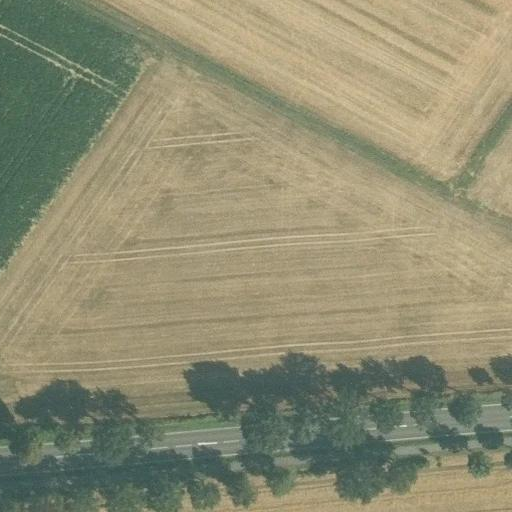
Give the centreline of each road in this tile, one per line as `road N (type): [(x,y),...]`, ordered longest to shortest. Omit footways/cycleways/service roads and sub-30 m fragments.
road 1 (secondary): [(511,419),(0,456)]
road 2 (track): [(511,233),(59,0)]
